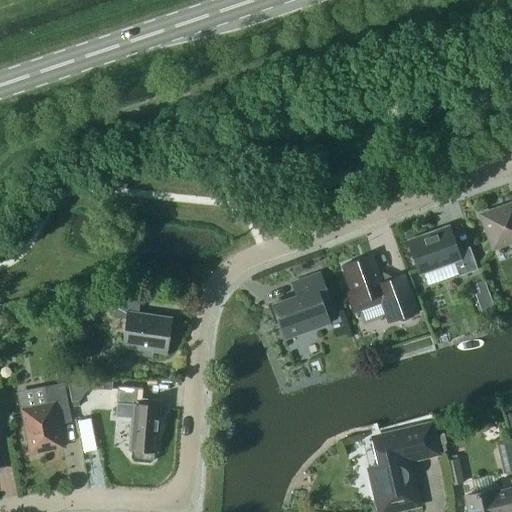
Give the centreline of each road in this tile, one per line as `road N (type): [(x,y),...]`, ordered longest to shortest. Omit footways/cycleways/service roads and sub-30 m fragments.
road 1 (residential): [(16,511),(90,504),(184,508),(201,310),(215,285),(235,265),(511,162)]
road 2 (primary): [(0,89),(265,0)]
